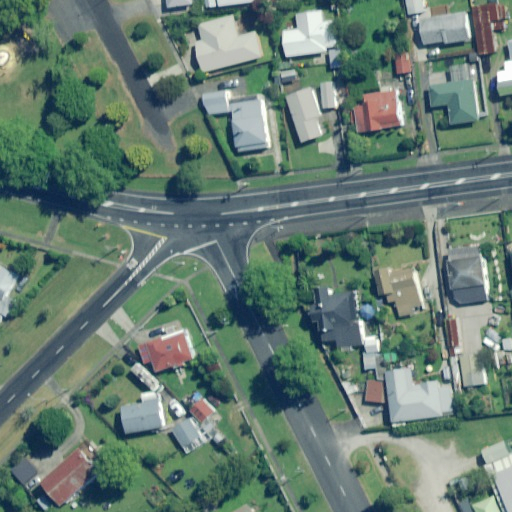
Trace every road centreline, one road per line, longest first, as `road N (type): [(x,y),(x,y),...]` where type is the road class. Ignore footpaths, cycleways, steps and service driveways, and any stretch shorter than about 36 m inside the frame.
road 1 (secondary): [(201,214),(351,511)]
road 2 (secondary): [(201,214),(511,175)]
road 3 (residential): [(0,408),(135,273),(181,214)]
road 4 (secondary): [(0,175),(101,203),(181,214)]
road 5 (residential): [(95,0),(161,133)]
